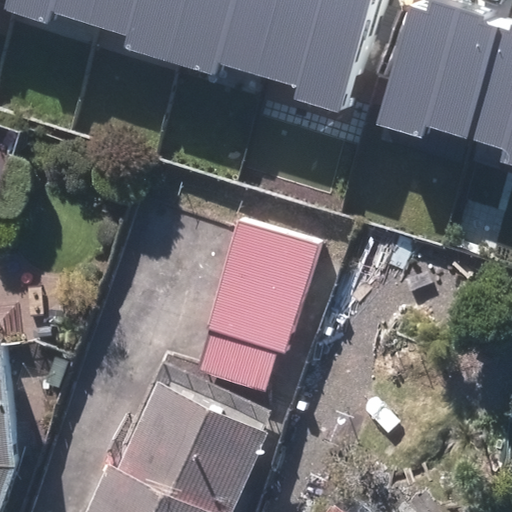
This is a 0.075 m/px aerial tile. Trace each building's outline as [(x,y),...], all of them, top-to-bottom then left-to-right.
[(96,24),(103,0),(5,0),(3,9),(44,21),(48,9),(96,24)] [(175,64),(194,0),(103,0),(96,24),(127,33),(122,48),(175,64)] [(219,61),(261,73),(282,0),(194,0),(175,64),(214,76),(219,61)] [(343,112),(376,0),(282,0),(261,73),(297,84),(293,97),(343,112)] [(473,139),(507,29),(486,22),(490,9),(462,0),(435,0),(433,7),(418,2),(380,124),(422,137),(426,125),(473,139)] [(511,167),(511,14),(507,29),(473,139),(504,148),(499,163),(511,167)] [(319,239),(248,217),(210,339),(282,361),(319,239)] [(0,511),(17,459),(13,328),(0,327),(0,511)] [(222,511),(267,431),(170,378),(96,511),(222,511)] [(363,511),(343,497),(331,511),(363,511)]
